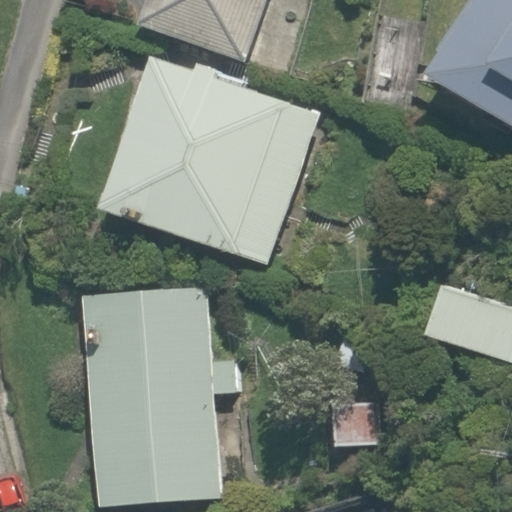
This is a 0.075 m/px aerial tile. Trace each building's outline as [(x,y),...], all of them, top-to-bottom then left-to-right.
[(270,0),(150,0),(139,31),(247,68),(270,0)] [(511,129),(511,0),(448,0),(410,80),(511,129)] [(245,92),(250,78),(197,61),(193,75),(146,60),(99,210),(273,266),(320,115),(245,92)] [(511,297),(439,282),(426,340),(511,358),(511,297)] [(200,351),(197,289),(78,295),(89,511),(218,505),(213,401),(241,399),(239,349),(200,351)]
